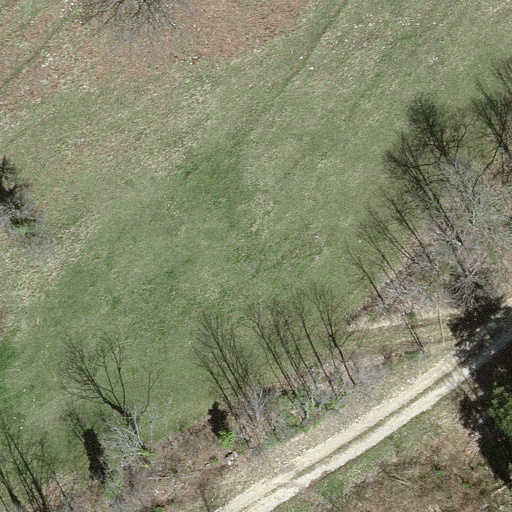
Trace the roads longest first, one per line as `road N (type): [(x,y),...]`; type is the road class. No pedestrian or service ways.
road 1 (track): [(511,319),(372,428),(239,511)]
road 2 (track): [(511,319),(280,349)]
